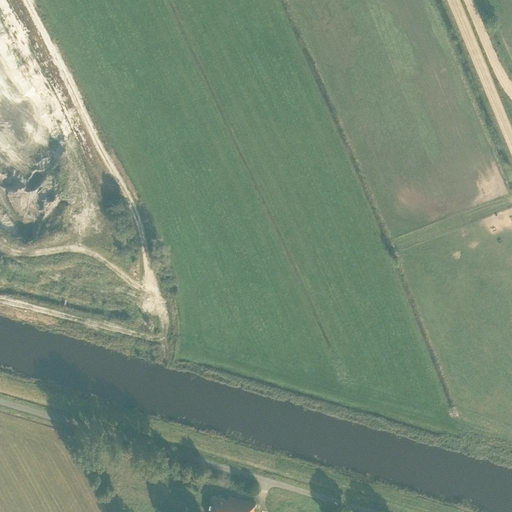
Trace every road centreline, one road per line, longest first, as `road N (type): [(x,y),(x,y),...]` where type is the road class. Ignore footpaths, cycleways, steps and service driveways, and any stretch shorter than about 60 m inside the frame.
road 1 (unclassified): [(371,511),(0,401)]
road 2 (track): [(25,0),(133,202),(147,289),(168,320),(166,350)]
road 3 (track): [(0,250),(91,253),(147,289)]
